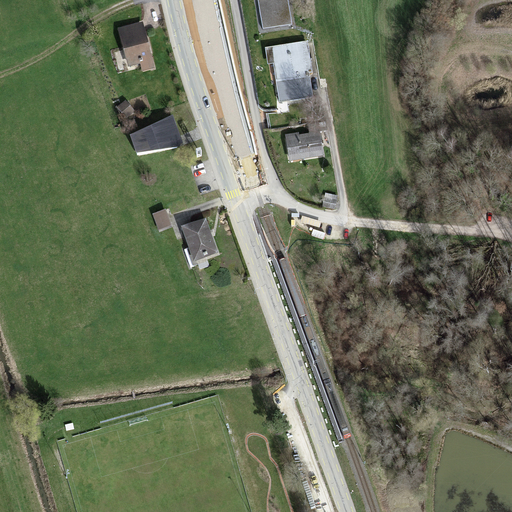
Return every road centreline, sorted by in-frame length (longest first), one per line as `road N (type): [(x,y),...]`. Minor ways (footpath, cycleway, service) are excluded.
road 1 (tertiary): [(346,511),(236,202)]
road 2 (unclassified): [(272,196),(352,222),(511,236)]
road 3 (tertiary): [(236,202),(173,0)]
road 4 (residential): [(232,0),(272,196)]
road 5 (track): [(511,52),(461,49),(441,66),(435,85),(453,121),(511,125)]
road 6 (track): [(0,77),(142,0)]
